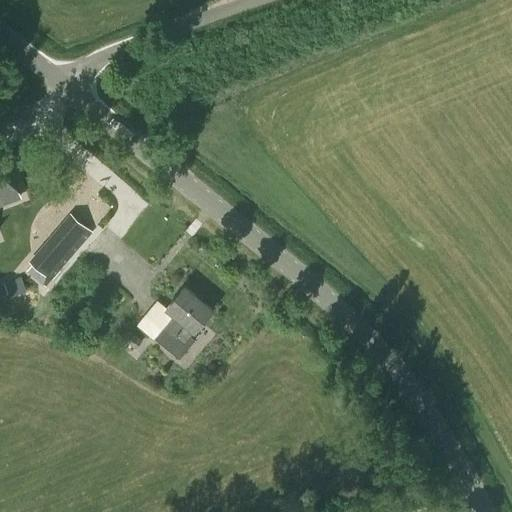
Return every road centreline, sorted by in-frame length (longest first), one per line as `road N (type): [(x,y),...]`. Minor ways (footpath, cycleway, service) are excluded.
road 1 (tertiary): [(484,511),(424,407),(367,336),(67,87)]
road 2 (unclassified): [(264,0),(127,44),(67,87)]
